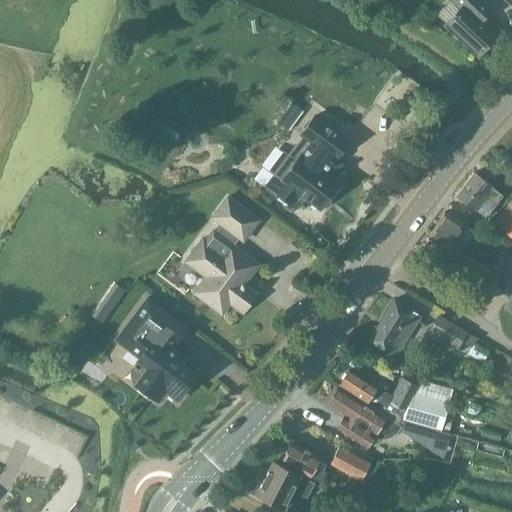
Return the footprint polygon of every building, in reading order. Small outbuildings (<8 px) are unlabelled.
[(462,11),(447,26),(479,56),(499,35),(482,19),(493,7),(486,0),(453,0),(452,1),(462,11)] [(315,116),(301,135),(303,137),(290,154),(284,150),(269,170),(274,174),(282,180),(282,181),(286,184),(278,196),(293,207),(301,195),(320,209),(339,184),(325,173),(322,171),(330,160),(334,160),(349,141),(315,116)] [(473,172),(456,195),(487,217),(503,194),(473,172)] [(195,293),(222,313),(230,303),(242,312),(256,294),(242,284),(246,279),(247,280),(258,265),(231,245),(238,237),(243,241),(258,221),(227,198),(212,218),(223,226),(216,234),(213,231),(206,241),(203,239),(186,261),(201,272),(206,272),(209,275),(195,293)] [(511,207),(499,226),(511,235),(511,207)] [(444,214),(431,234),(462,253),(474,233),(444,214)] [(493,272),(462,253),(431,234),(420,251),(482,290),(493,272)] [(511,249),(497,249),(496,264),(511,265),(511,250),(511,249)] [(102,308),(111,314),(122,299),(113,293),(102,308)] [(141,357),(136,364),(149,373),(139,386),(160,401),(167,392),(179,400),(199,373),(176,356),(179,351),(174,347),(188,328),(171,315),(148,298),(117,339),(141,357)] [(367,341),(395,358),(421,316),(394,299),(367,341)] [(101,329),(111,314),(102,308),(92,323),(101,329)] [(467,332),(438,314),(427,331),(456,349),(461,341),(467,332)] [(99,368),(116,370),(117,356),(101,354),(99,368)] [(350,370),(340,386),(396,423),(398,420),(400,418),(407,406),(414,394),(418,386),(402,377),(391,397),(350,370)] [(418,386),(414,394),(449,404),(453,390),(419,381),(418,386)] [(339,388),(329,404),(346,415),(338,428),(366,446),(373,436),(374,433),(375,434),(377,434),(378,434),(379,434),(381,434),(382,435),(383,434),(385,434),(386,434),(387,434),(389,433),(390,433),(391,432),(392,431),(393,430),(394,430),(395,429),(396,428),(397,427),(398,426),(395,424),(339,388)] [(407,406),(400,418),(420,424),(439,429),(442,430),(449,404),(414,394),(407,406)] [(396,424),(395,424),(398,426),(400,427),(420,440),(446,448),(446,447),(450,434),(398,420),(396,423),(396,424)] [(484,439),(500,439),(499,424),(483,425),(484,439)] [(498,458),(501,446),(479,440),(476,452),(498,458)] [(290,442),(280,461),(321,481),(325,473),(315,468),(320,457),(290,442)] [(330,465),(362,480),(370,463),(338,448),(330,465)] [(292,492),(304,499),(312,484),(273,463),(256,495),(283,509),(292,492)]
